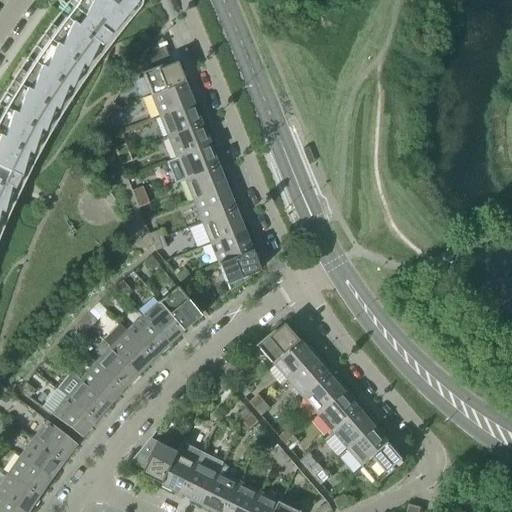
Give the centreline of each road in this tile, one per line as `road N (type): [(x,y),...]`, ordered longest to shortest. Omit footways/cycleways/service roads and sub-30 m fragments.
road 1 (residential): [(362,511),(423,482),(436,460),(295,282)]
road 2 (residential): [(295,282),(181,0)]
road 3 (residential): [(295,282),(170,384),(86,482)]
road 4 (residential): [(334,262),(221,0)]
road 5 (residential): [(511,445),(461,414),(372,327),(334,262)]
